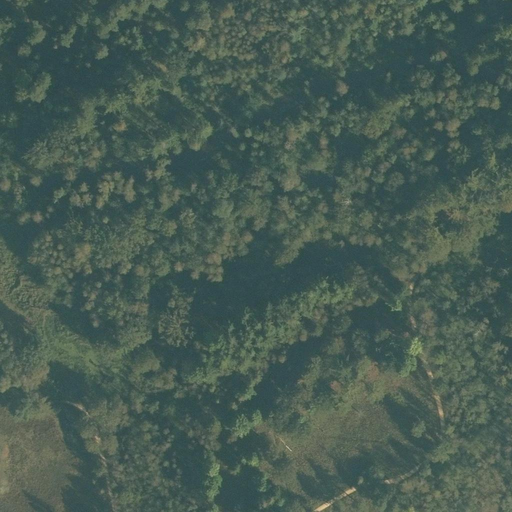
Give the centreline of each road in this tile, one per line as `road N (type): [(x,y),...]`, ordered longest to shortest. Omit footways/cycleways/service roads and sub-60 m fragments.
road 1 (track): [(511,188),(472,211),(413,267),(409,292),(445,428),(437,450),(395,474)]
road 2 (track): [(114,511),(85,407),(30,389),(0,364)]
